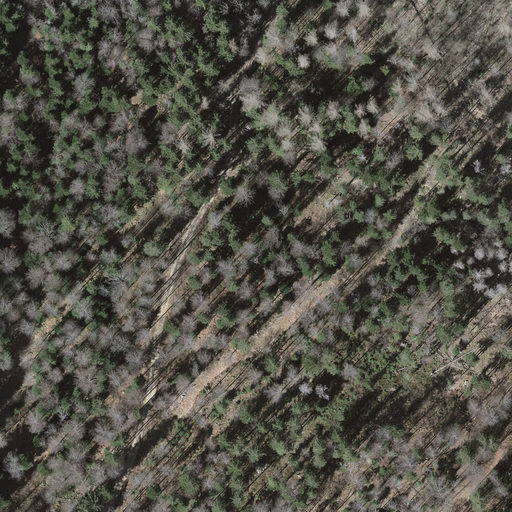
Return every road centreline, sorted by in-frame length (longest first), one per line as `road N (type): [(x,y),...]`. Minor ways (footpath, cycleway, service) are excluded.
road 1 (track): [(104,511),(132,457),(151,389),(167,284),(229,166),(236,95),(276,0)]
road 2 (track): [(132,457),(216,369),(385,253)]
road 3 (track): [(28,307),(0,139)]
road 4 (track): [(0,115),(7,66),(37,0)]
